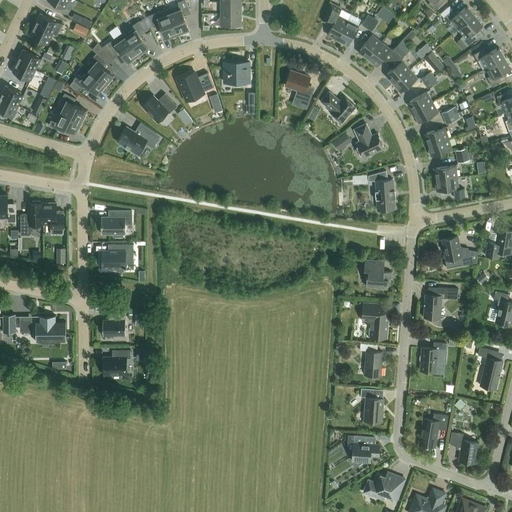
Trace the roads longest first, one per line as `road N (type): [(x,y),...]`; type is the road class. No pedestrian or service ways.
road 1 (residential): [(488,488),(404,458),(397,446),(413,220)]
road 2 (residential): [(413,220),(410,161),(367,86),(337,63),(264,39)]
road 3 (residential): [(264,39),(162,61),(121,95),(86,156)]
